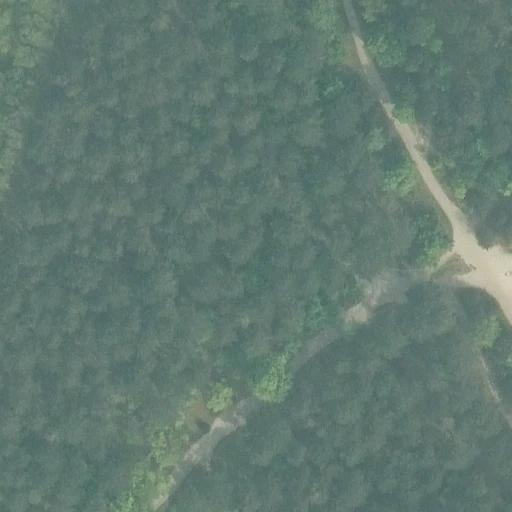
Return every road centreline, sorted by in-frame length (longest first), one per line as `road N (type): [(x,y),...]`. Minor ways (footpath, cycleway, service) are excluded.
road 1 (track): [(471,253),(238,400),(142,511)]
road 2 (track): [(511,330),(409,154),(344,0)]
road 3 (track): [(0,187),(23,144),(59,0)]
